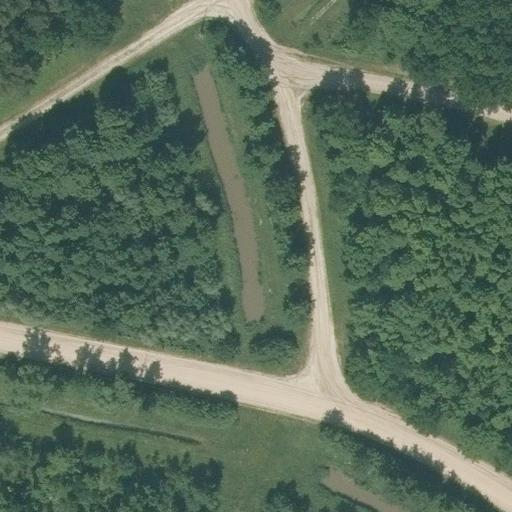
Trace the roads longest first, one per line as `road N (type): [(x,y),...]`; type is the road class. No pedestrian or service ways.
road 1 (track): [(511,495),(334,404),(0,339)]
road 2 (unknown): [(319,402),(315,275),(282,123),(282,70)]
road 3 (track): [(511,118),(433,95),(282,70),(231,0)]
